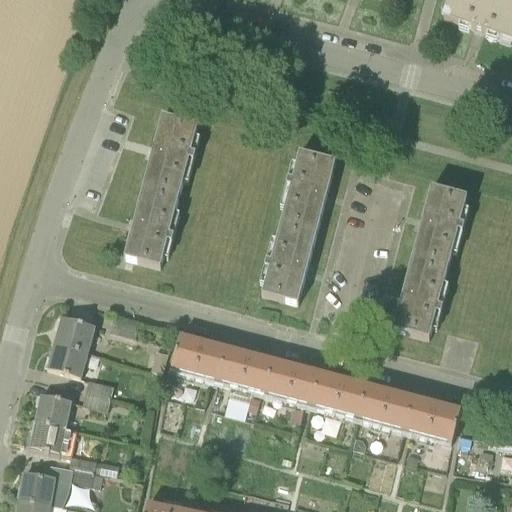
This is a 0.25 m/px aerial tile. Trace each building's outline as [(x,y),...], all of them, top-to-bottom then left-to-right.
[(450,0),(443,22),(511,45),(511,6),(492,0),(450,0)] [(179,201),(189,166),(189,164),(194,165),(195,158),(191,157),(198,130),(162,121),(143,192),(179,201)] [(317,238),(326,202),(335,167),(299,157),(292,184),(288,183),(286,190),(290,191),(280,228),(317,238)] [(169,239),(170,237),(179,201),(143,192),(124,263),(160,273),(167,246),(172,247),(174,240),(169,239)] [(448,273),(457,237),(458,236),(462,237),(464,230),(460,228),(467,202),(430,192),(411,263),(448,273)] [(298,309),(307,274),(317,238),(280,228),(270,265),(266,264),(264,272),(269,273),(261,300),(298,309)] [(438,310),(438,308),(448,273),(411,263),(392,334),(429,344),(436,317),(440,318),(442,311),(438,310)] [(54,348),(88,358),(95,332),(62,322),(54,348)] [(110,337),(135,343),(139,330),(114,324),(110,337)] [(195,380),(218,386),(223,369),(227,353),(180,341),(176,357),(171,374),(195,380)] [(88,358),(54,348),(47,374),(81,383),(88,358)] [(265,399),(269,382),(274,366),(227,353),(223,369),(218,386),(241,392),(265,399)] [(153,376),(163,379),(168,360),(156,356),(151,376),(153,376)] [(288,405),(312,411),(316,394),(320,378),(274,366),(269,382),(265,399),(288,405)] [(320,378),(316,394),(312,411),(335,417),(358,424),(363,406),(367,391),(320,378)] [(85,399),(110,405),(114,391),(89,384),(85,399)] [(382,430),(405,436),(410,418),(414,403),(367,391),(363,406),(358,424),(382,430)] [(82,410),(108,417),(110,405),(85,399),(82,410)] [(35,426),(66,433),(72,407),(40,400),(35,426)] [(414,403),(410,418),(405,436),(428,442),(452,449),(457,431),(461,416),(414,403)] [(66,433),(35,426),(29,452),(61,459),(66,433)] [(72,476),(94,481),(97,467),(97,466),(71,461),(69,475),(72,476)] [(375,461),(373,486),(393,488),(396,464),(375,461)] [(117,482),(119,472),(100,468),(98,479),(103,480),(117,482)] [(92,491),(94,481),(72,476),(70,486),(70,488),(92,492),(92,491)] [(68,496),(70,488),(70,486),(25,478),(20,505),(50,510),(61,511),(63,510),(66,505),(68,496)] [(94,481),(92,491),(101,493),(103,482),(94,481)]
